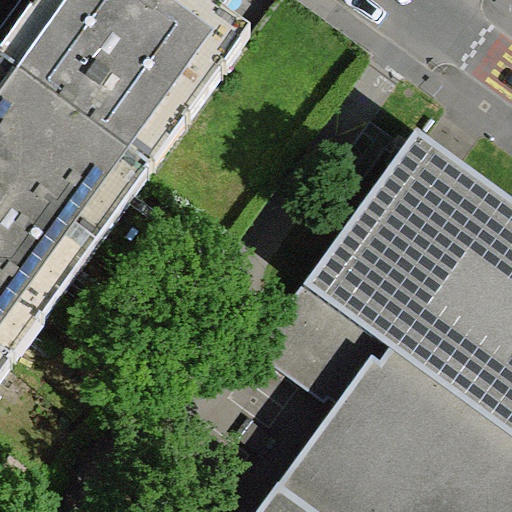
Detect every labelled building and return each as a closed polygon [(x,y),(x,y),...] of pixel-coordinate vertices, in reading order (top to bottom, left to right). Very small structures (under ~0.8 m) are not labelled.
[(196,0),(49,0),(0,68),(151,177),(251,40),(196,0)] [(0,68),(0,359),(13,369),(151,177),(0,68)] [(511,202),(416,134),(305,291),(350,324),(511,441),(511,202)] [(259,350),(343,411),(374,369),(337,341),(350,324),(305,291),(259,350)] [(343,411),(282,495),(305,511),(511,511),(511,441),(350,324),(337,341),(374,369),(343,411)] [(0,359),(0,385),(13,369),(0,359)] [(305,511),(282,495),(269,511),(305,511)]
